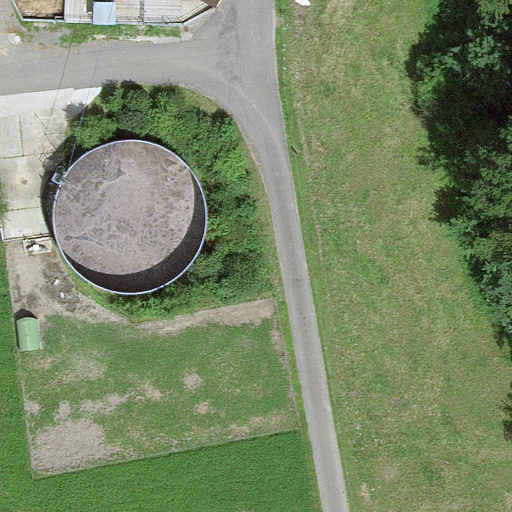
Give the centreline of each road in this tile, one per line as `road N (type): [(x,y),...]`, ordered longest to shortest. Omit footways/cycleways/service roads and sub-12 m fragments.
road 1 (track): [(247,68),(273,156),(332,511)]
road 2 (unclassified): [(0,82),(164,69)]
